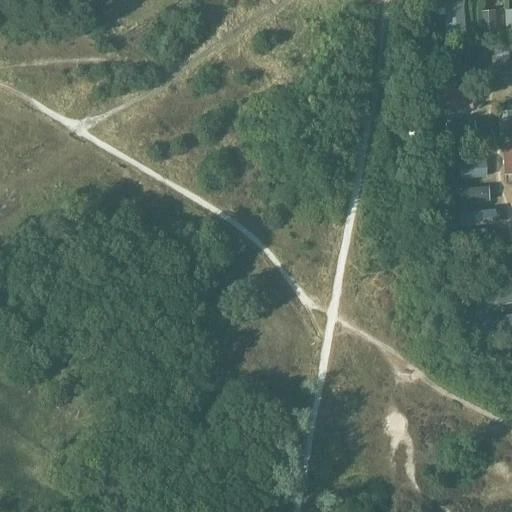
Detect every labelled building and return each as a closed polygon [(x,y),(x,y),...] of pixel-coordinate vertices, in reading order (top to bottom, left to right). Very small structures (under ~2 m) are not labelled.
[(443,3),(446,33),(464,31),(462,1),(443,3)] [(511,9),(503,10),(504,36),(511,35),(511,9)] [(495,40),(503,39),(503,31),(495,32),(493,11),(479,12),(481,41),(495,40)] [(507,52),(511,51),(511,40),(498,41),(498,45),(490,45),(491,75),(508,74),(507,52)] [(445,65),(473,67),(474,49),(446,47),(445,65)] [(466,87),(458,88),(440,89),(441,111),(471,109),(470,91),(467,92),(466,87)] [(511,110),(497,112),(499,141),(511,139),(511,110)] [(413,124),(415,145),(433,143),(430,121),(413,124)] [(444,125),(446,143),(476,139),(474,121),(444,125)] [(511,145),(501,146),(503,176),(511,175),(511,145)] [(453,162),(455,180),(486,177),(484,160),(453,162)] [(471,203),(487,202),(486,186),(463,188),(463,189),(457,190),(459,204),(464,203),(464,204),(471,203)] [(456,214),(458,228),(495,224),(494,210),(456,214)] [(472,238),(474,255),(497,253),(496,236),(472,238)] [(476,265),(478,281),(503,277),(501,262),(476,265)] [(470,293),(473,309),(509,303),(507,287),(470,293)] [(511,315),(473,320),(475,333),(511,329),(511,315)]
